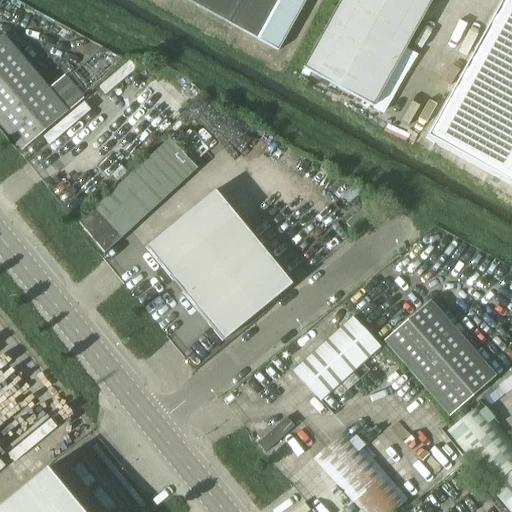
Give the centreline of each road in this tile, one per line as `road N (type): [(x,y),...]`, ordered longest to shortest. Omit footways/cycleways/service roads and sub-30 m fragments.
road 1 (unclassified): [(154,426),(396,232)]
road 2 (tertiary): [(154,426),(0,237)]
